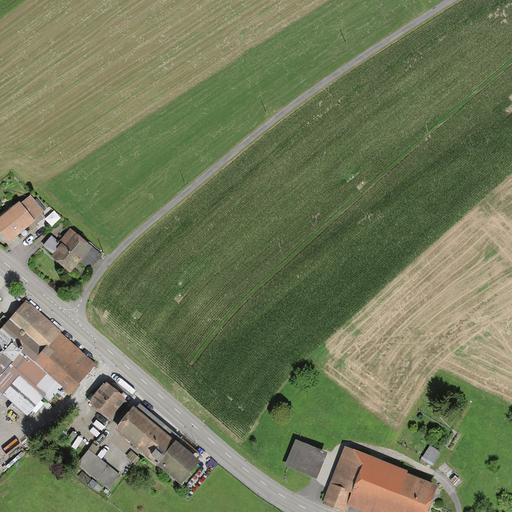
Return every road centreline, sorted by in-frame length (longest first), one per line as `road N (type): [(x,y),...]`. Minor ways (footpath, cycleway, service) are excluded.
road 1 (residential): [(451,0),(325,79),(212,169),(118,250),(72,318)]
road 2 (tertiary): [(72,318),(229,456),(313,511)]
road 3 (unknown): [(0,434),(29,428),(77,400),(116,357)]
